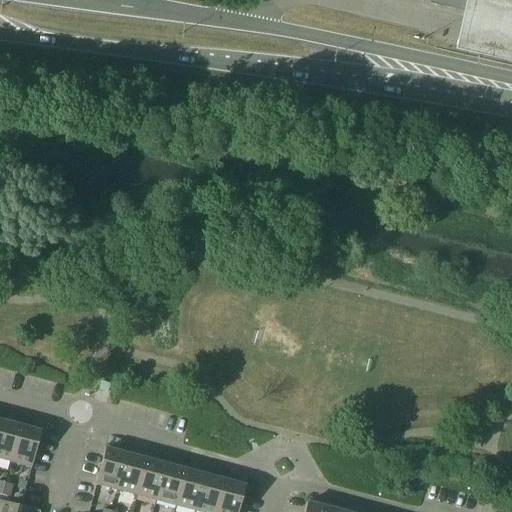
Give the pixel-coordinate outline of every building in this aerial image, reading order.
[(430,0),(430,4),(464,11),(466,0),(430,0)] [(511,0),(466,0),(464,11),(457,47),(511,59),(511,0)] [(0,424),(0,458),(11,462),(21,426),(1,420),(0,424)] [(21,426),(11,462),(32,467),(42,431),(21,426)] [(97,484),(117,489),(127,454),(106,448),(97,484)] [(117,489),(137,495),(146,459),(127,454),(117,489)] [(137,495),(156,500),(166,464),(146,459),(137,495)] [(156,500),(176,505),(186,470),(166,464),(156,500)] [(176,505),(196,510),(205,475),(186,470),(176,505)] [(196,510),(201,511),(216,511),(225,480),(205,475),(196,510)] [(225,480),(216,511),(238,511),(246,486),(225,480)] [(6,483),(2,495),(10,497),(13,485),(6,483)] [(1,501),(0,503),(0,511),(40,511),(1,501)] [(305,511),(326,511),(328,508),(308,502),(305,511)]
